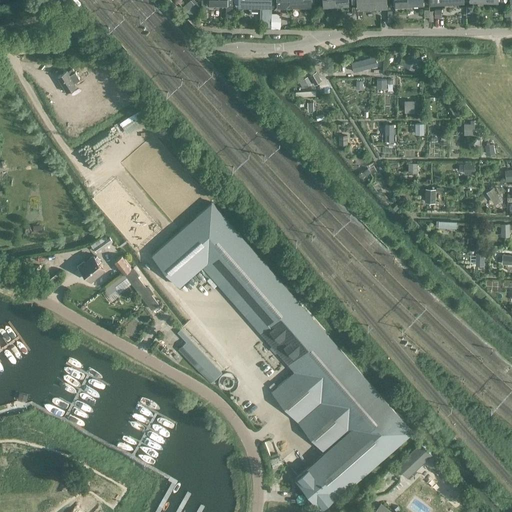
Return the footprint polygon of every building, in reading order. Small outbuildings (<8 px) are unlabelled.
[(273,0),(238,0),(239,8),(242,8),(273,9),(273,0)] [(312,0),(277,0),(278,9),(313,9),(312,0)] [(349,0),(322,0),(323,9),(350,8),(349,0)] [(388,0),(357,0),(358,11),(389,9),(388,0)] [(424,0),(395,0),(396,10),(425,8),(424,0)] [(281,14),(271,14),(271,26),(281,26),(281,14)] [(271,16),(263,16),(263,24),(271,24),(271,16)] [(409,55),(404,65),(413,69),(418,59),(409,55)] [(351,62),(353,71),(375,65),(373,56),(351,62)] [(80,79),(75,71),(74,72),(72,69),(68,71),(67,70),(57,76),(66,92),(77,86),(74,82),(80,79)] [(93,80),(88,71),(83,74),(85,77),(77,82),(81,87),(93,80)] [(321,81),(316,72),(310,76),(315,84),(321,81)] [(299,81),(302,87),(311,83),(307,77),(299,81)] [(386,79),(377,79),(377,87),(386,87),(386,79)] [(433,83),(438,90),(444,85),(439,79),(433,83)] [(39,89),(51,108),(56,105),(44,86),(39,89)] [(406,102),(406,111),(414,111),(414,100),(403,100),(403,102),(406,102)] [(462,112),(455,100),(449,103),(456,115),(462,112)] [(423,123),(415,123),(415,133),(423,133),(423,123)] [(389,134),(389,141),(393,141),(393,124),(385,124),(385,134),(389,134)] [(53,160),(44,161),(45,171),(54,170),(53,160)] [(417,164),(408,164),(408,172),(417,172),(417,164)] [(475,173),(474,164),(459,165),(460,169),(466,169),(466,173),(475,173)] [(502,199),(494,188),(487,193),(495,203),(502,199)] [(427,201),(428,201),(429,202),(431,202),(432,201),(434,202),(435,189),(427,189),(426,194),(427,194),(427,201)] [(412,431),(320,324),(312,316),(213,202),(153,254),(180,286),(203,266),(295,371),(272,391),(325,451),(295,478),(322,509),(412,431)] [(511,224),(501,225),(501,236),(510,236),(509,229),(511,228),(511,224)] [(42,226),(35,227),(35,228),(32,229),(31,227),(27,228),(26,232),(28,235),(32,234),(32,233),(35,232),(36,234),(43,233),(42,226)] [(103,236),(91,244),(96,252),(113,241),(109,236),(105,239),(103,236)] [(487,256),(482,256),(482,254),(476,254),(476,263),(482,264),(482,260),(487,260),(487,256)] [(113,261),(123,274),(132,267),(122,255),(113,261)] [(511,255),(503,255),(503,263),(511,263),(511,255)] [(82,267),(94,281),(105,272),(93,258),(82,267)] [(139,275),(133,268),(124,275),(151,309),(158,304),(138,276),(139,275)] [(184,340),(175,348),(211,382),(221,371),(180,330),(176,333),(184,340)] [(431,454),(421,443),(396,465),(407,477),(431,454)] [(77,488),(63,482),(58,491),(72,498),(77,488)] [(392,511),(380,502),(372,511),(392,511)]
